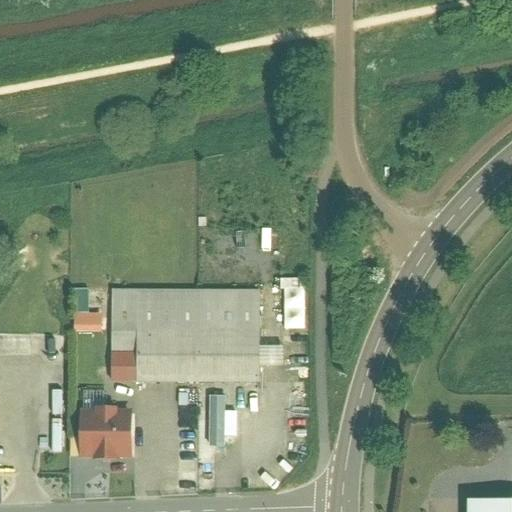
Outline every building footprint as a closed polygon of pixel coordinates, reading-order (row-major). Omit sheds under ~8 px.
[(303,329),(304,281),(281,281),(281,328),(303,329)] [(259,290),(111,288),(110,382),(258,384),(259,290)] [(98,312),(98,290),(73,290),(73,312),(98,312)] [(205,396),(205,445),(225,445),(225,396),(205,396)] [(132,411),(79,409),(77,454),(131,456),(132,411)] [(511,511),(511,498),(467,499),(467,511),(511,511)]
